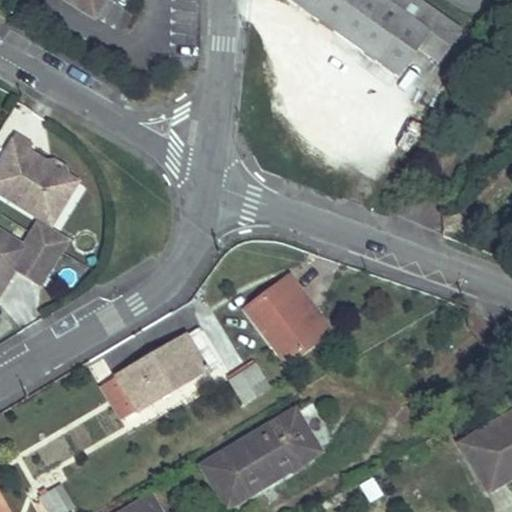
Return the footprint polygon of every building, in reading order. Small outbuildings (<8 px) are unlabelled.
[(66,0),(94,16),(103,0),(66,0)] [(430,33),(382,0),(287,0),(398,78),(419,48),(430,33)] [(461,31),(416,0),(382,0),(430,33),(419,48),(439,63),(461,32),(461,31)] [(52,172),(47,173),(40,169),(44,162),(26,150),(29,145),(13,135),(0,156),(0,195),(39,220),(40,220),(52,201),(61,207),(74,186),(52,172)] [(64,166),(54,160),(44,162),(40,169),(47,173),(52,172),(74,186),(77,182),(67,176),(64,166)] [(61,207),(52,201),(40,220),(49,226),(61,207)] [(39,220),(31,232),(61,250),(68,238),(49,226),(40,220),(39,220)] [(40,285),(61,250),(31,232),(23,245),(0,231),(0,294),(15,270),(40,285)] [(325,337),(295,297),(296,296),(304,290),(294,276),(248,309),(288,364),(325,337)] [(333,329),(304,290),(296,296),(295,297),(325,337),(334,331),(333,329)] [(137,413),(220,364),(201,332),(188,341),(186,337),(159,353),(144,361),(143,362),(117,378),(137,412),(137,413)] [(144,361),(159,353),(157,348),(141,357),(143,362),(144,361)] [(253,367),(242,373),(228,382),(242,405),(256,397),(267,390),(253,367)] [(137,412),(117,378),(116,379),(101,388),(99,388),(120,423),(120,424),(137,413),(137,412)] [(268,474),(318,444),(298,410),(203,466),(227,508),(262,488),(256,477),(266,471),(268,474)] [(511,412),(459,444),(488,493),(511,477),(511,412)] [(262,488),(323,453),(322,451),(319,445),(318,444),(268,474),(266,471),(256,477),(262,488)] [(39,498),(47,511),(67,511),(53,489),(39,498)] [(162,511),(153,496),(126,511),(162,511)] [(0,511),(8,511),(0,498),(0,511)]
